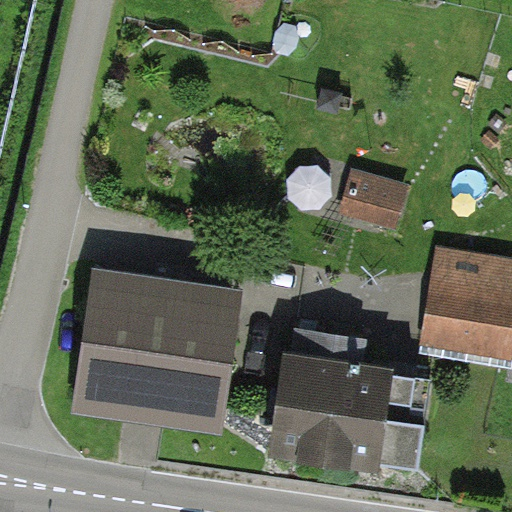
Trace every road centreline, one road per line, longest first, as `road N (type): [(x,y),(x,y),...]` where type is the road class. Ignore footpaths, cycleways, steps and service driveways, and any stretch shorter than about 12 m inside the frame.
road 1 (unclassified): [(0,412),(103,0)]
road 2 (secondary): [(0,482),(194,511)]
